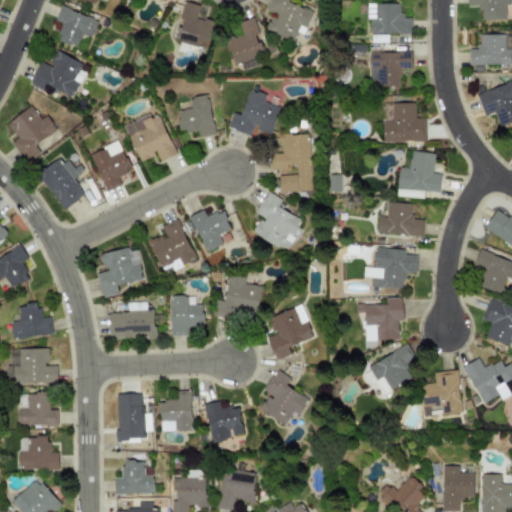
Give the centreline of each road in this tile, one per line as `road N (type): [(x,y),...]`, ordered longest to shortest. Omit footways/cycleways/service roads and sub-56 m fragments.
road 1 (residential): [(0,174),(53,248),(78,319),(85,511)]
road 2 (residential): [(511,187),(473,150),(448,106),(438,0)]
road 3 (residential): [(53,248),(182,184),(228,172)]
road 4 (residential): [(489,169),(454,224),(444,329)]
road 5 (residential): [(84,368),(230,361)]
